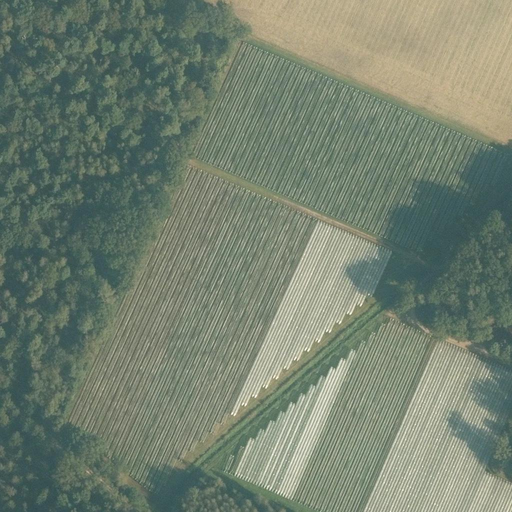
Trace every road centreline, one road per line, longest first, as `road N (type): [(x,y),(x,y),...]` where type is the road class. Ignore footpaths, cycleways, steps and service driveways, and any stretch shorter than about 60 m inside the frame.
road 1 (track): [(179,2),(189,67),(171,151),(0,178)]
road 2 (track): [(437,274),(171,151)]
road 3 (track): [(0,395),(133,511)]
